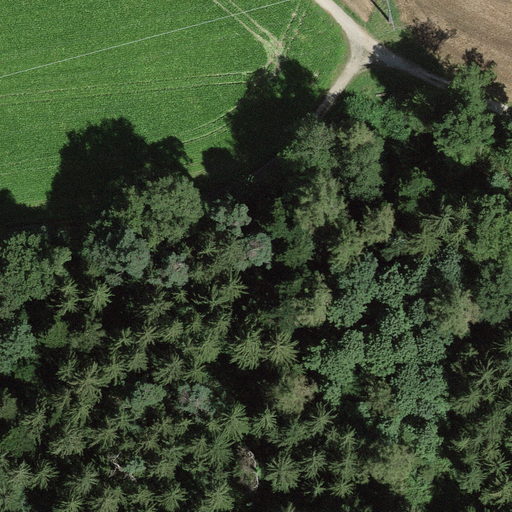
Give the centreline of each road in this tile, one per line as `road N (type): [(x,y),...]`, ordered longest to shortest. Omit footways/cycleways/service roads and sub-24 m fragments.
road 1 (track): [(363,47),(300,137),(238,189),(156,212),(0,237)]
road 2 (track): [(363,47),(511,110)]
